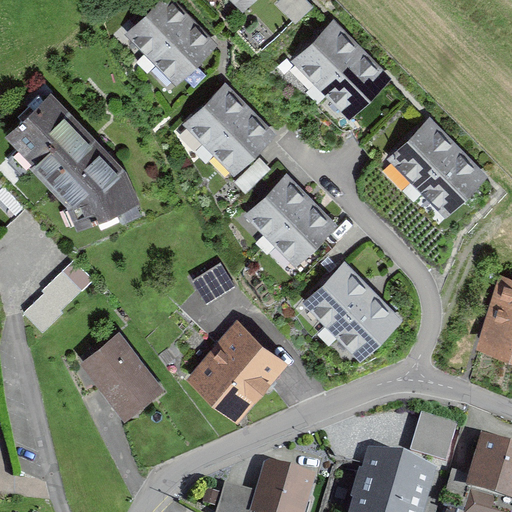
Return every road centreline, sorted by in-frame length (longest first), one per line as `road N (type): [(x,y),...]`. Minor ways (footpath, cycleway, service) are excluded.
road 1 (residential): [(139,511),(163,476),(181,466),(412,377)]
road 2 (residential): [(412,377),(431,328),(419,271),(289,140)]
road 3 (residential): [(66,511),(19,342),(5,244)]
